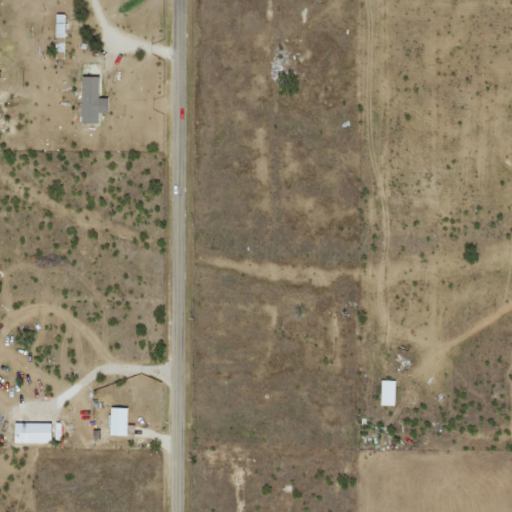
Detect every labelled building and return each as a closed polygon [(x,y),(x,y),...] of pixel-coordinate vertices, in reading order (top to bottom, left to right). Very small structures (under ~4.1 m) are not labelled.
[(64,15),(55,15),(54,58),(63,58),(64,15)] [(106,113),(106,98),(97,98),(98,77),(81,77),(80,124),(97,124),(97,113),(106,113)] [(380,405),(393,406),(394,381),(380,380),(380,405)] [(126,408),(109,408),(108,435),(125,436),(126,408)] [(12,443),(49,443),(50,423),(13,423),(12,443)]
